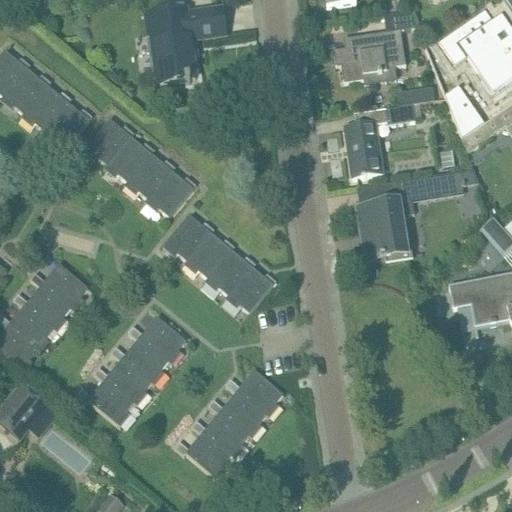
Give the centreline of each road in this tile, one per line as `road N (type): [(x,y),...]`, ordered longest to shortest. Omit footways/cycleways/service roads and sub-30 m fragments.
road 1 (residential): [(351,511),(273,0)]
road 2 (unclassified): [(364,511),(511,435)]
